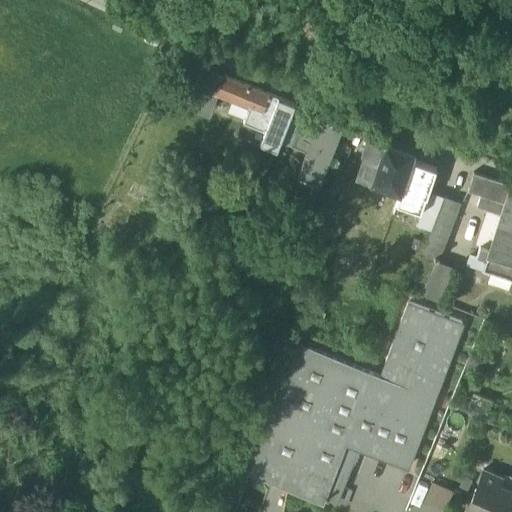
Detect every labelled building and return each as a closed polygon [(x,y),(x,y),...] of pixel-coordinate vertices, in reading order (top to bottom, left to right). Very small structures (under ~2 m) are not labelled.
[(206,113),(213,99),(215,93),(221,77),(223,74),(194,62),(194,66),(189,89),(183,103),(206,113)] [(215,93),(248,106),(270,115),(264,129),(259,141),(276,148),(279,140),(291,110),(294,103),(278,96),(223,74),(221,77),(215,93)] [(242,120),(264,129),(270,115),(248,106),(242,120)] [(279,140),(290,145),(303,115),(291,110),(279,140)] [(290,145),(306,151),(318,121),(303,115),(290,145)] [(320,116),(318,121),(306,151),(297,173),(311,179),(317,181),(340,124),(335,122),(325,118),(320,116)] [(356,175),(400,190),(411,159),(414,151),(368,135),(361,154),(364,154),(356,175)] [(436,168),(411,159),(400,190),(396,202),(420,211),(425,196),(426,196),(428,190),(436,168)] [(480,194),(491,198),(497,180),(473,173),(468,190),(480,194)] [(510,279),(511,279),(511,184),(497,180),(491,198),(480,194),(477,205),(501,212),(482,270),(489,272),(492,273),(491,274),(509,279),(510,279)] [(415,224),(430,229),(443,195),(428,190),(426,196),(425,196),(420,211),(415,224)] [(426,242),(443,249),(461,201),(444,195),(426,242)] [(418,252),(438,260),(443,249),(426,242),(422,241),(418,252)] [(410,284),(426,291),(437,262),(420,256),(410,284)] [(247,472),(322,502),(336,466),(348,470),(357,447),(406,466),(454,342),(455,342),(461,325),(462,322),(400,298),(376,360),(302,331),(247,472)] [(333,507),(348,470),(336,466),(322,502),(333,507)] [(511,511),(511,490),(499,485),(502,478),(483,470),(463,511),(511,511)] [(423,501),(444,511),(452,492),(431,482),(423,501)]
